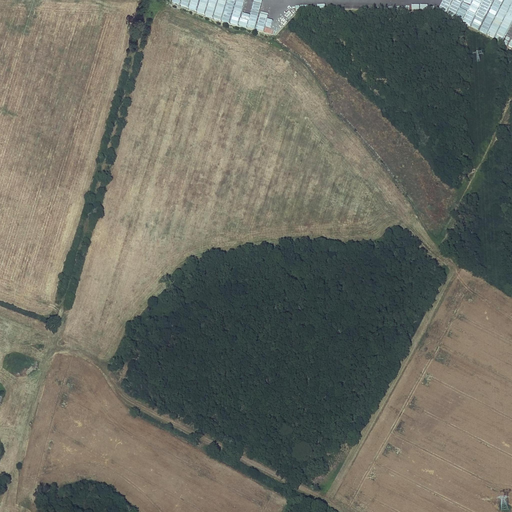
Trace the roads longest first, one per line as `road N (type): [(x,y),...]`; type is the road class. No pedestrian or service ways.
road 1 (track): [(148,0),(48,350),(91,356),(127,398),(351,511)]
road 2 (track): [(48,350),(0,511)]
